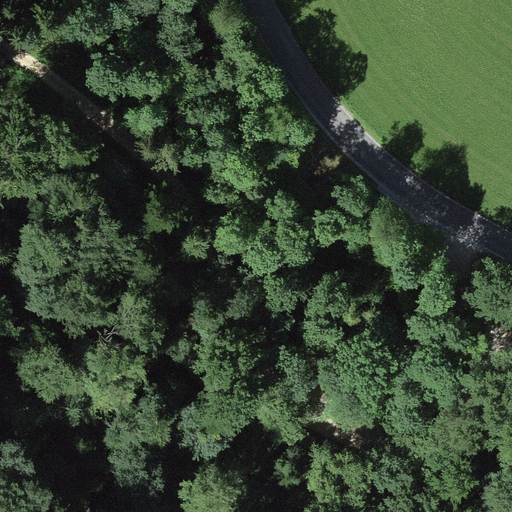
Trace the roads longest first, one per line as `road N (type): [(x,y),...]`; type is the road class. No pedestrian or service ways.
road 1 (track): [(0,48),(91,107),(179,203),(283,383),(344,427),(406,431),(455,417),(486,377),(497,302),(487,241)]
road 2 (tertiary): [(511,254),(410,192),(357,148),(305,86),(252,0)]
